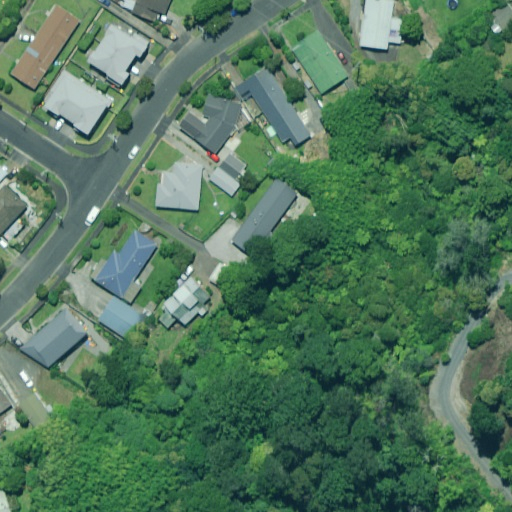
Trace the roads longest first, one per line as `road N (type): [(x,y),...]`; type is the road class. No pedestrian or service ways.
road 1 (track): [(511,282),(493,284),(449,386),(463,453),(503,511)]
road 2 (residential): [(98,186),(178,72),(275,0)]
road 3 (residential): [(0,311),(50,257),(98,186)]
